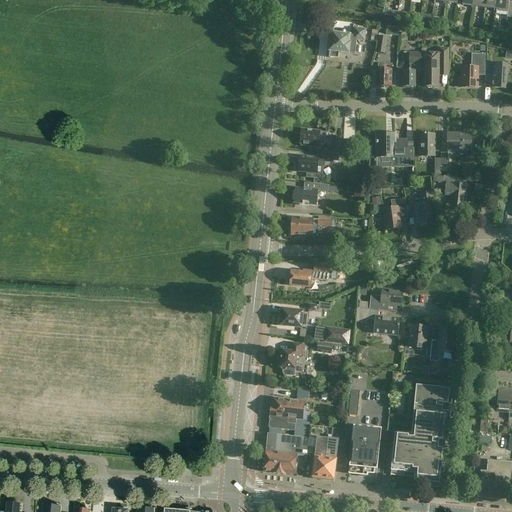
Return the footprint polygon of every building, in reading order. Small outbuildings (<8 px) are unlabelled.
[(462,0),(462,4),(472,6),(471,8),(474,8),(474,0),(462,0)] [(476,8),(476,6),(485,8),(486,0),(474,0),(474,8),(476,8)] [(494,9),(494,11),(496,11),(497,0),(486,0),(485,8),(494,9)] [(497,0),(496,11),(508,13),(506,24),(511,24),(511,2),(509,2),(509,0),(497,0)] [(354,28),(353,36),(353,40),(365,41),(366,29),(354,28)] [(330,43),(329,44),(328,47),(330,48),(330,50),(330,51),(330,57),(338,58),(339,51),(349,53),(350,40),(353,40),(353,36),(351,36),(351,35),(332,33),(331,41),(330,43)] [(388,38),(379,36),(377,52),(386,53),(388,38)] [(439,53),(425,53),(425,86),(427,86),(428,88),(431,88),(432,86),(439,86),(439,77),(449,77),(449,48),(439,48),(439,53)] [(404,86),(404,88),(410,88),(410,86),(415,86),(415,77),(417,77),(417,69),(421,69),(421,53),(410,52),(410,64),(410,70),(403,70),(403,86),(404,86)] [(462,78),(460,78),(459,87),(478,87),(478,70),(485,71),(485,54),(471,54),(471,68),(462,67),(462,78)] [(377,86),(378,86),(380,87),(383,88),(385,86),(391,86),(391,76),(393,76),(393,70),(392,70),(392,64),(378,64),(378,69),(377,86)] [(506,89),(507,65),(486,64),(485,87),(506,89)] [(301,145),(318,146),(318,144),(325,145),(326,133),(320,132),(302,130),(301,143),(301,145)] [(395,140),(395,134),(386,135),(386,133),(381,133),(381,134),(376,134),(377,157),(395,157),(395,167),(413,167),(413,156),(408,156),(407,140),(395,140)] [(419,144),(419,157),(435,157),(435,134),(421,134),(421,144),(419,144)] [(472,135),(448,134),(447,150),(472,150),(472,135)] [(335,140),(334,151),(354,152),(354,141),(335,140)] [(298,168),(299,170),(299,171),(309,172),(309,174),(316,174),(317,167),(325,168),(325,163),(331,163),(332,161),(338,162),(339,155),(318,153),(318,159),(300,157),(300,164),(298,164),(298,168)] [(464,212),(467,185),(468,179),(444,176),(444,177),(434,176),(433,182),(438,182),(438,186),(446,187),(445,196),(451,196),(449,210),(464,212)] [(296,188),(294,203),(316,206),(318,191),(328,192),(338,193),(338,186),(328,185),(309,183),(308,189),(296,188)] [(419,194),(420,204),(412,205),(415,226),(432,224),(431,216),(437,215),(434,192),(419,194)] [(386,230),(401,228),(399,214),(407,213),(405,199),(391,201),(392,208),(384,209),(386,230)] [(319,226),(331,227),(331,221),(313,220),(293,219),(292,235),(312,236),(312,237),(318,238),(319,226)] [(329,264),(311,262),(310,271),(311,272),(311,279),(328,281),(329,264)] [(291,277),(290,277),(289,284),(291,284),(291,285),(310,287),(311,279),(311,272),(310,271),(304,271),(304,273),(292,271),(291,277)] [(382,297),(371,295),(370,309),(379,310),(380,310),(381,304),(401,306),(403,291),(382,289),(382,297)] [(370,309),(358,308),(356,323),(368,324),(369,319),(375,320),(376,317),(378,317),(379,310),(370,309)] [(309,313),(302,313),(302,312),(283,310),(282,317),(280,318),(280,321),(281,323),(281,325),(300,327),(301,327),(307,328),(309,313)] [(376,317),(375,320),(374,333),(398,335),(399,319),(378,317),(376,317)] [(422,357),(430,358),(432,341),(426,340),(427,327),(412,326),(409,348),(423,349),(422,357)] [(326,327),(324,342),(349,345),(351,330),(326,327)] [(432,341),(430,358),(430,361),(438,362),(439,351),(453,352),(455,330),(446,329),(446,330),(439,330),(438,341),(432,341)] [(317,351),(332,352),(333,344),(318,342),(316,342),(315,350),(317,350),(317,351)] [(299,356),(303,357),(305,345),(292,344),(291,352),(278,351),(277,358),(279,358),(278,367),(280,367),(281,370),(283,370),(283,373),(284,376),(294,377),(296,361),(298,361),(299,356)] [(454,389),(417,385),(411,434),(387,432),(386,443),(394,444),(391,475),(415,477),(414,480),(425,482),(425,486),(442,488),(445,462),(442,462),(443,449),(443,441),(448,441),(449,433),(452,433),(452,427),(450,427),(451,418),(453,418),(454,412),(451,412),(447,411),(447,404),(452,404),(455,404),(455,399),(453,398),(454,389)] [(498,407),(489,406),(488,418),(496,419),(497,412),(509,413),(511,391),(506,390),(506,388),(499,388),(498,407)] [(270,428),(295,431),(296,419),(302,419),(304,402),(305,402),(305,399),(309,399),(309,391),(298,390),(297,401),(291,400),(273,398),(272,404),(271,415),(271,416),(270,428)] [(357,416),(360,391),(351,390),(348,415),(357,416)] [(481,420),(480,432),(487,433),(488,421),(481,420)] [(368,476),(368,473),(375,474),(375,469),(377,469),(382,428),(354,425),(349,474),(360,475),(360,476),(366,477),(366,476),(368,476)] [(309,438),(308,438),(306,456),(315,457),(315,460),(313,461),(313,464),(314,465),(313,478),(324,479),(325,480),(329,481),(331,480),(334,480),(335,468),(337,467),(337,464),(336,463),(336,459),(337,445),(344,446),(346,430),(310,426),(309,438)] [(308,438),(268,434),(266,453),(306,457),(306,456),(308,438)] [(481,436),(480,444),(491,445),(491,437),(481,436)] [(305,463),(306,457),(266,453),(265,471),(274,472),(274,473),(285,474),(285,473),(294,474),(296,462),(305,463)] [(479,497),(505,499),(506,485),(510,485),(511,466),(511,462),(488,461),(487,472),(481,471),(480,481),(479,497)] [(19,511),(20,505),(7,503),(6,511),(19,511)]
